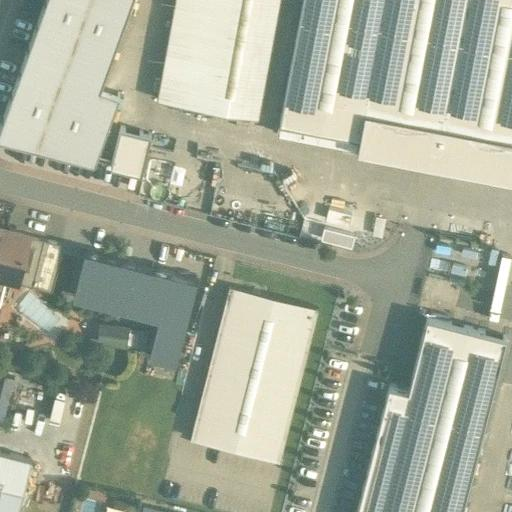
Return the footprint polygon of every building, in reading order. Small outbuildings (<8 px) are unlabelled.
[(43,0),(0,119),(0,134),(94,159),(118,91),(100,84),(130,0),(43,0)] [(174,0),(157,98),(255,115),(276,0),(174,0)] [(511,0),(301,0),(277,131),(511,177),(511,0)] [(151,133),(120,125),(110,164),(141,172),(151,133)] [(314,223),(306,221),(303,232),(312,234),(314,223)] [(28,233),(0,226),(0,275),(4,277),(16,280),(28,233)] [(28,233),(16,280),(31,283),(43,237),(28,233)] [(60,241),(43,237),(31,283),(49,288),(60,241)] [(466,270),(471,246),(438,239),(433,263),(466,270)] [(196,276),(84,248),(72,294),(158,316),(148,354),(174,361),(196,276)] [(228,283),(189,436),(278,459),(317,306),(228,283)] [(461,511),(505,336),(425,316),(408,384),(385,378),(351,511),(461,511)] [(100,343),(148,345),(149,325),(101,322),(100,343)] [(16,511),(31,456),(0,447),(0,511),(3,511),(16,511)] [(43,479),(64,485),(68,469),(47,463),(43,479)]
